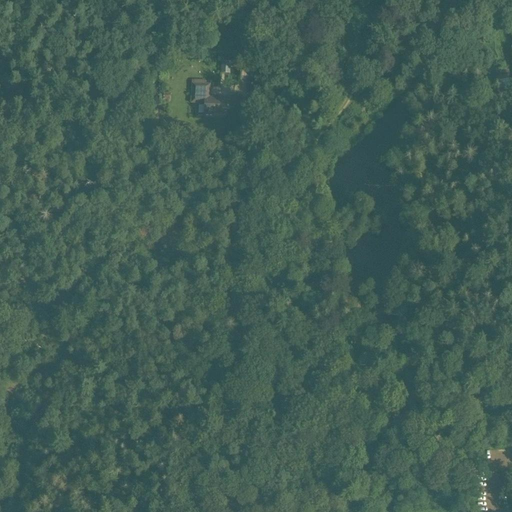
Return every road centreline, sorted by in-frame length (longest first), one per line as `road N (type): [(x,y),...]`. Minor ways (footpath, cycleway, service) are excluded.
road 1 (unknown): [(17,511),(32,418),(62,367),(54,319),(0,291)]
road 2 (track): [(243,128),(251,0)]
